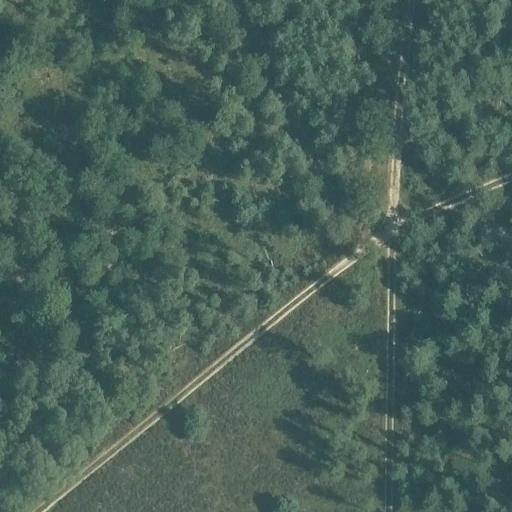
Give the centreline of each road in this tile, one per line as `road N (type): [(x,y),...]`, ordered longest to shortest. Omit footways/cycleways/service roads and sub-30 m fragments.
road 1 (track): [(392,223),(35,511)]
road 2 (track): [(392,223),(386,511)]
road 3 (track): [(414,0),(392,223)]
road 4 (track): [(392,223),(511,176)]
